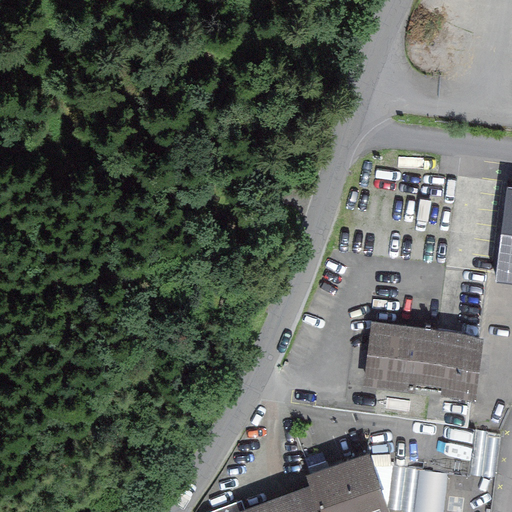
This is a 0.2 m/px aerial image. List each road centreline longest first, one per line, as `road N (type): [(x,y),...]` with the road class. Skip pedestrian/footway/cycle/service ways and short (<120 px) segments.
road 1 (residential): [(158,511),(261,337),(392,0)]
road 2 (track): [(0,289),(170,265),(237,230),(313,207)]
